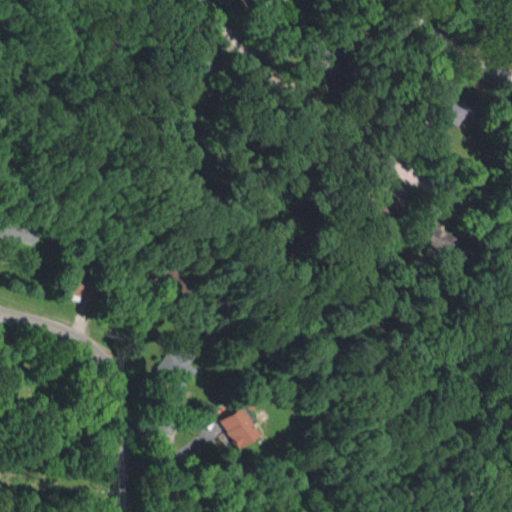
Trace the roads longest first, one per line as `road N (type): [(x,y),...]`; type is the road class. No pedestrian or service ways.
road 1 (residential): [(511,221),(460,203),(353,124),(280,87),(203,0)]
road 2 (residential): [(120,511),(113,377),(78,341),(0,314)]
road 3 (residential): [(511,77),(462,57),(398,0)]
